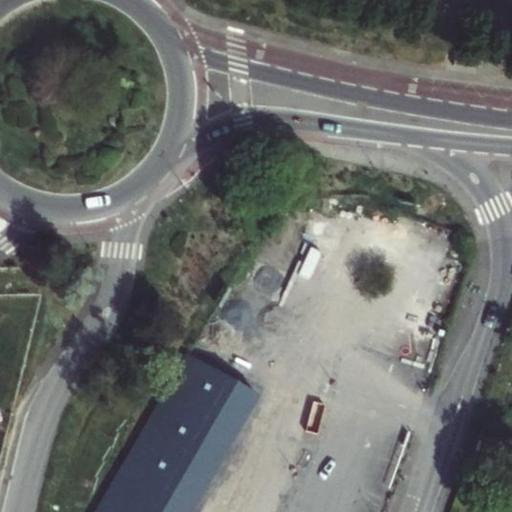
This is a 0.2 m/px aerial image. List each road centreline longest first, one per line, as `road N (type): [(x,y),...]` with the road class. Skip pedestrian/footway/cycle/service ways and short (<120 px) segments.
road 1 (unclassified): [(398,137),(481,181),(501,224),(497,285),(422,511)]
road 2 (unclassified): [(16,511),(45,404),(106,313),(129,215),(151,176)]
road 3 (primary): [(511,121),(284,79),(204,59),(169,38)]
road 4 (primary): [(167,155),(227,122),(398,137)]
road 5 (primary): [(0,192),(38,209),(79,212),(118,201),(151,176)]
road 6 (primary): [(167,155),(183,104),(169,38)]
